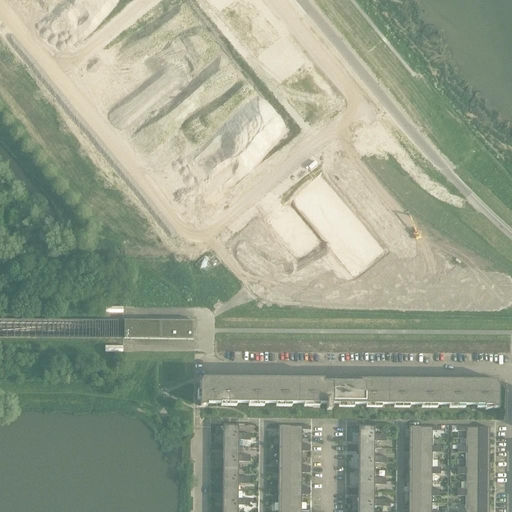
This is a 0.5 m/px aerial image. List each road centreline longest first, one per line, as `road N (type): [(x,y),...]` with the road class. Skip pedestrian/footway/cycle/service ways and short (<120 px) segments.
road 1 (residential): [(510,265),(392,147),(271,0)]
road 2 (residential): [(511,369),(205,366)]
